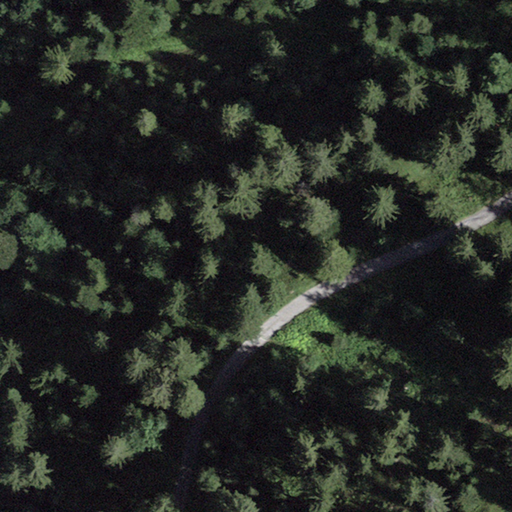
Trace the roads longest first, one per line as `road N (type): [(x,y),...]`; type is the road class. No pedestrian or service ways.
road 1 (track): [(511,200),(300,303),(266,330),(204,412),(175,511)]
road 2 (track): [(0,141),(66,86),(108,66),(233,32),(454,11)]
